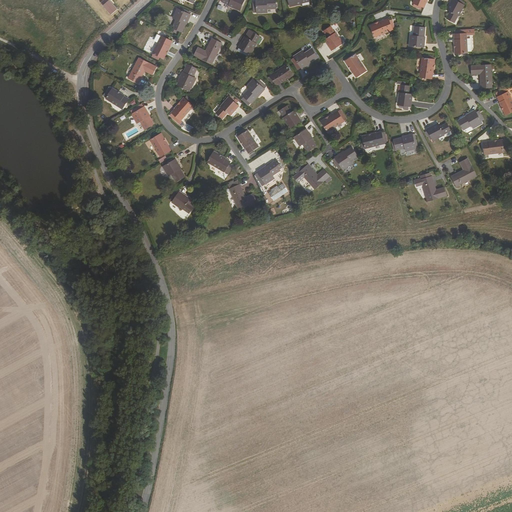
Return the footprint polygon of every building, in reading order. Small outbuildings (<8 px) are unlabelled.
[(109,0),(108,0),(104,5),(111,13),(117,8),(109,0)] [(223,0),(222,1),(230,5),(229,6),(240,10),(242,5),(243,5),(245,0),(223,0)] [(257,13),(257,14),(268,13),(268,10),(276,9),(275,0),(256,0),(257,2),(257,6),(257,11),(257,13)] [(414,0),(413,3),(415,4),(418,5),(417,8),(421,9),(422,7),(424,8),(427,0),(414,0)] [(456,0),(455,0),(452,0),(447,9),(451,11),(447,18),(454,22),(458,15),(459,15),(464,5),(463,5),(465,2),(461,0),(456,0)] [(185,24),(186,22),(187,22),(191,15),(190,15),(188,14),(179,10),(178,9),(177,9),(173,18),(176,20),(173,28),(177,30),(182,32),(186,24),(185,24)] [(393,29),(388,19),(371,26),(375,37),(393,29)] [(425,37),(426,28),(415,27),(414,36),(411,36),(410,46),(424,47),(425,37)] [(335,34),(330,28),(324,32),(328,39),(325,40),(332,51),(337,47),(337,46),(342,43),(336,33),(335,34)] [(457,34),(455,34),(454,34),(455,54),(467,53),(466,34),(474,33),(473,29),(456,30),(457,34)] [(246,38),(243,44),(241,43),(239,48),(241,49),(244,52),(245,51),(249,53),(250,54),(256,44),(255,43),(259,37),(252,33),(248,39),(246,38)] [(173,41),(162,36),(154,53),(164,58),(173,41)] [(212,38),(206,51),(204,54),(201,53),(203,50),(198,47),(195,55),(212,63),(222,43),(212,38)] [(300,66),(301,68),(302,69),(309,64),(308,63),(310,62),(318,57),(312,49),(304,54),(302,55),(300,52),(294,57),(294,58),(295,59),(300,66)] [(356,77),(365,70),(355,54),(345,61),(356,77)] [(156,67),(139,58),(129,78),(138,83),(145,71),(147,68),(149,69),(148,72),(152,75),(156,67)] [(420,77),(432,78),(435,59),(423,58),(420,77)] [(185,73),(184,75),(182,74),(178,82),(179,82),(181,83),(180,86),(188,90),(189,87),(191,88),(192,88),(196,79),(193,77),(197,69),(187,64),(184,73),(185,73)] [(491,65),(472,67),(472,75),(481,75),(482,89),(492,88),(491,65)] [(293,75),(286,66),(270,76),(277,85),(293,75)] [(251,103),(257,96),(258,97),(264,89),(262,87),(257,83),(253,79),(246,87),(249,89),(243,96),(243,97),(245,98),(250,102),(251,103)] [(409,94),(410,87),(402,85),(401,93),(400,93),(398,104),(405,105),(405,106),(411,107),(413,95),(409,94)] [(240,94),(242,96),(248,89),(245,87),(240,94)] [(506,115),(511,112),(511,100),(506,88),(497,92),(499,96),(497,97),(506,115)] [(106,99),(122,109),(128,99),(112,89),(112,90),(111,91),(108,96),(107,98),(106,99)] [(193,106),(184,98),(171,113),(172,113),(173,115),(180,121),(193,106)] [(233,102),(232,101),(228,98),(221,107),(216,113),(222,118),(227,113),(230,115),(239,106),(236,104),(234,101),(233,102)] [(301,121),(294,111),(291,113),(287,106),(280,111),(285,117),(283,118),(290,127),(295,124),(296,125),(301,121)] [(132,114),(137,123),(140,122),(145,129),(154,124),(149,116),(150,116),(145,107),(141,109),(139,110),(134,113),(132,114)] [(459,121),(464,130),(472,126),(473,129),(482,124),(481,121),(480,119),(482,118),(479,113),(477,114),(476,112),(475,111),(466,116),(459,121)] [(321,122),(328,132),(344,122),(337,112),(321,122)] [(180,121),(173,115),(171,117),(178,123),(180,121)] [(427,129),(430,135),(431,134),(434,140),(444,134),(443,133),(450,129),(446,122),(439,126),(438,123),(427,129)] [(316,146),(311,138),(312,138),(306,129),(294,137),(300,146),(303,144),(304,147),(308,152),(316,146)] [(258,146),(247,130),(247,131),(245,132),(241,135),(239,136),(238,137),(249,153),(258,146)] [(384,143),(381,132),(363,137),(366,148),(384,143)] [(171,151),(161,134),(151,140),(161,157),(171,151)] [(402,137),(403,137),(394,139),(397,150),(405,148),(406,151),(416,148),(414,141),(414,139),(416,139),(415,136),(413,136),(412,134),(402,137)] [(502,141),(484,142),(485,154),(504,152),(502,141)] [(343,152),(335,157),(335,158),(338,162),(335,164),(339,170),(342,168),(343,170),(352,164),(350,161),(357,156),(351,147),(344,152),(343,152)] [(208,162),(225,171),(229,164),(231,162),(214,152),(208,162)] [(476,175),(467,158),(459,162),(463,170),(452,176),(457,186),(476,175)] [(163,167),(169,176),(172,174),(176,182),(185,176),(181,168),(176,159),(163,167)] [(274,161),(266,166),(257,171),(258,173),(259,174),(257,176),(261,183),(264,181),(266,184),(274,178),(272,175),(280,170),(274,161)] [(225,171),(228,173),(233,166),(229,164),(225,171)] [(318,175),(309,165),(306,167),(304,165),(298,170),(300,172),(295,177),(299,182),(305,177),(315,189),(330,176),(324,170),(318,175)] [(446,195),(444,187),(436,190),(432,176),(421,180),(428,201),(446,195)] [(281,182),(266,194),(273,202),(288,191),(281,182)] [(253,194),(245,197),(240,184),(230,189),(239,209),(249,205),(252,204),(256,202),(253,194)] [(176,197),(173,202),(173,203),(182,209),(183,208),(190,212),(194,206),(188,202),(189,198),(179,192),(178,194),(176,197)]
